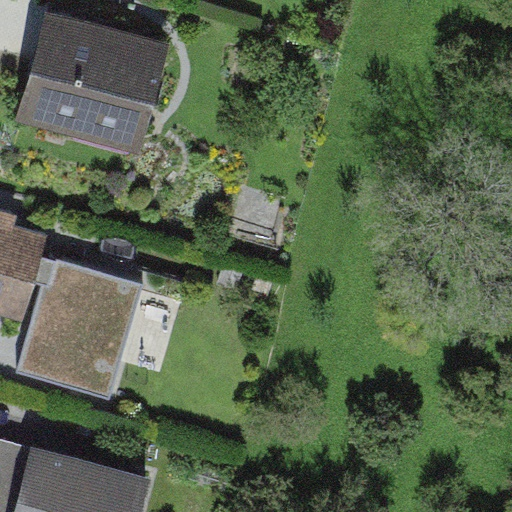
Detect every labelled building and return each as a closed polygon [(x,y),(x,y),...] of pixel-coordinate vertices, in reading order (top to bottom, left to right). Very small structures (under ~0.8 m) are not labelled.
[(173,28),(57,0),(41,0),(14,111),(144,143),(173,28)] [(52,230),(0,215),(0,317),(26,325),(52,230)] [(26,370),(111,393),(142,277),(58,254),(26,370)] [(18,440),(0,435),(0,498),(3,499),(18,440)] [(146,511),(157,475),(35,441),(14,511),(146,511)]
